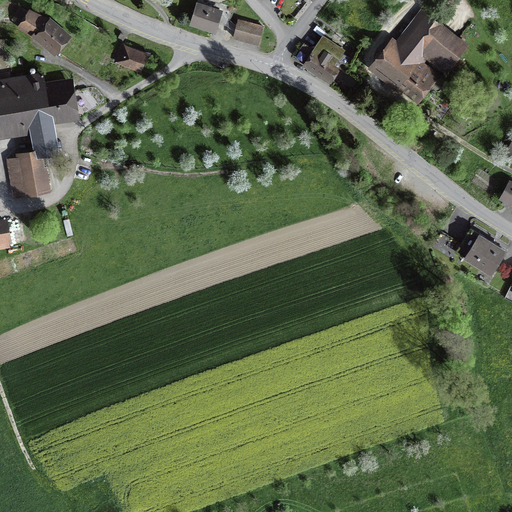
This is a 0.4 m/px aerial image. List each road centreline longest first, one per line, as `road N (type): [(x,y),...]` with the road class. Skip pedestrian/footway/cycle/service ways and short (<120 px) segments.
road 1 (track): [(71,158),(193,175),(327,163),(419,249),(429,282)]
road 2 (tertiary): [(277,67),(323,91),(511,230)]
road 3 (tertiary): [(91,0),(168,35),(277,67)]
